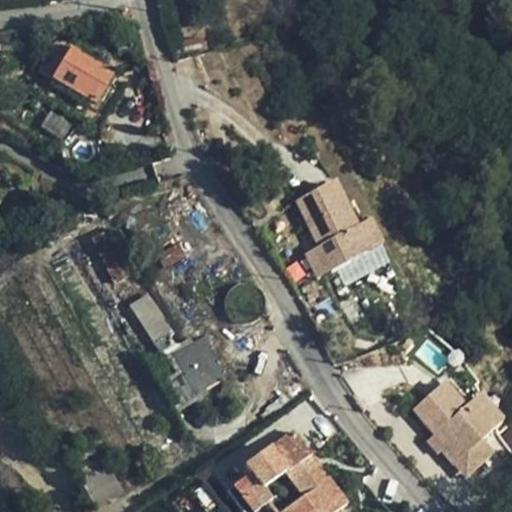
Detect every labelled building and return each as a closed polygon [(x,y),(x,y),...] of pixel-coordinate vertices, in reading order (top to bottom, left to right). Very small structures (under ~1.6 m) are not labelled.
[(38,72),(95,105),(113,75),(56,42),(38,72)] [(335,189),(298,206),(320,253),(332,278),(369,261),(357,235),(335,189)] [(370,229),(357,235),(369,261),(382,255),(370,229)] [(332,278),(320,253),(307,259),(319,284),(332,278)] [(157,345),(170,337),(173,335),(147,297),(131,308),(156,346),(157,345)] [(204,336),(180,351),(171,356),(184,376),(172,383),(184,402),(228,376),(204,336)] [(167,359),(171,356),(180,351),(170,337),(157,345),(167,359)] [(444,391),(413,415),(434,441),(444,454),(455,467),(479,448),(486,443),(464,417),(444,391)] [(480,404),(464,417),(486,443),(501,430),(480,404)] [(256,511),(266,505),(271,511),(338,511),(346,507),(292,434),(271,450),(270,449),(244,469),(249,476),(234,487),(251,511),(256,511)] [(434,441),(427,446),(438,459),(444,454),(434,441)] [(479,448),(455,467),(466,480),(489,461),(479,448)] [(227,492),(241,511),(251,511),(234,487),(227,492)]
